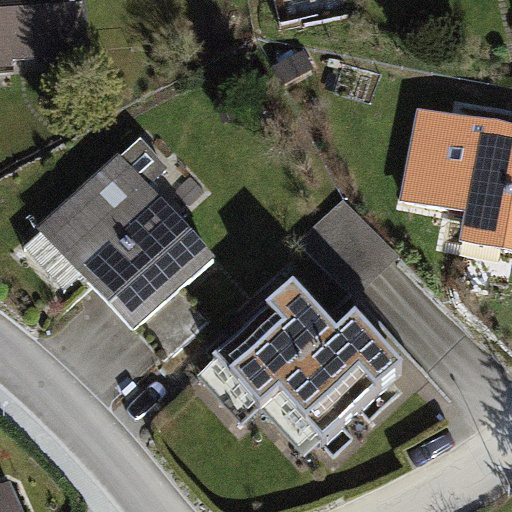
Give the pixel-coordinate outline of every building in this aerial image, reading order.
[(0,0),(0,58),(81,54),(77,0),(0,0)] [(511,137),(418,121),(403,206),(467,217),(463,243),(511,252),(511,137)] [(84,279),(130,328),(211,252),(144,180),(165,161),(138,131),(40,222),(89,274),(84,279)] [(401,261),(346,203),(302,244),(357,302),(401,261)] [(339,345),(293,296),(213,370),(259,419),(277,402),(339,345)] [(403,376),(357,328),(339,345),(277,402),(323,451),(403,376)] [(0,511),(20,511),(9,486),(0,490),(0,511)]
